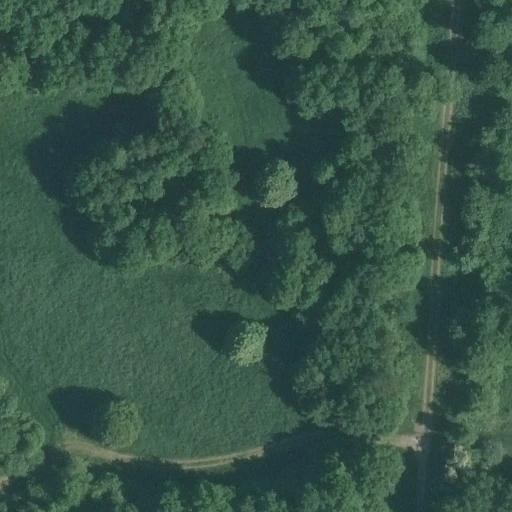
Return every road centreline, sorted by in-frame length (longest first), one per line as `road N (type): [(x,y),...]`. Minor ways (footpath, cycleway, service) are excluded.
road 1 (track): [(334,440),(300,410),(269,340),(238,306),(187,289),(115,283),(88,260),(31,180),(0,171)]
road 2 (track): [(65,442),(151,464),(233,461),(306,438),(422,444),(418,511)]
